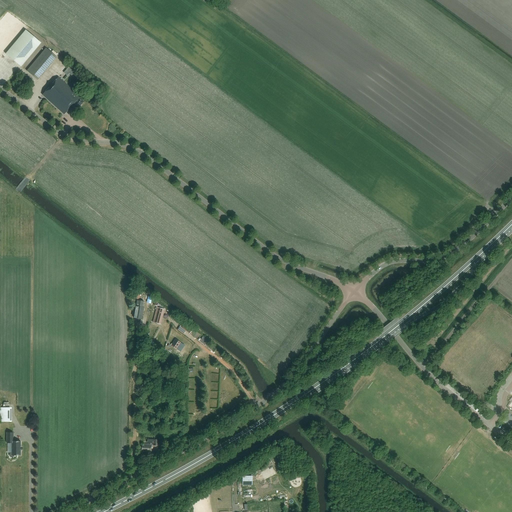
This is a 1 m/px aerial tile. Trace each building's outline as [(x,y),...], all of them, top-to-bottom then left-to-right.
[(21,67),(41,43),(26,30),(5,54),(21,67)] [(46,48),(27,71),(38,80),(57,57),(46,48)] [(71,69),(69,67),(64,73),(66,74),(67,75),(67,76),(72,70),(71,69)] [(59,77),(42,94),(63,115),(72,106),(77,110),(84,103),(80,99),(81,98),(59,77)] [(144,308),(143,307),(144,301),(137,300),(136,306),(134,318),(140,319),(141,315),(143,315),(144,308)] [(161,323),(163,314),(164,309),(157,308),(156,312),(154,320),(155,321),(154,323),(159,324),(159,322),(161,323)] [(182,324),(180,327),(190,335),(192,331),(182,324)] [(177,349),(181,343),(175,339),(171,346),(177,349)] [(0,422),(10,422),(10,408),(0,407),(0,422)] [(21,455),(21,441),(13,441),(13,433),(7,433),(7,443),(12,443),(12,453),(11,453),(10,454),(10,456),(11,457),(13,457),(14,456),(14,455),(21,455)] [(152,443),(153,443),(153,445),(157,446),(157,440),(147,439),(147,443),(150,443),(150,444),(144,444),(143,446),(142,446),(141,450),(143,450),(143,452),(151,452),(152,443)]
